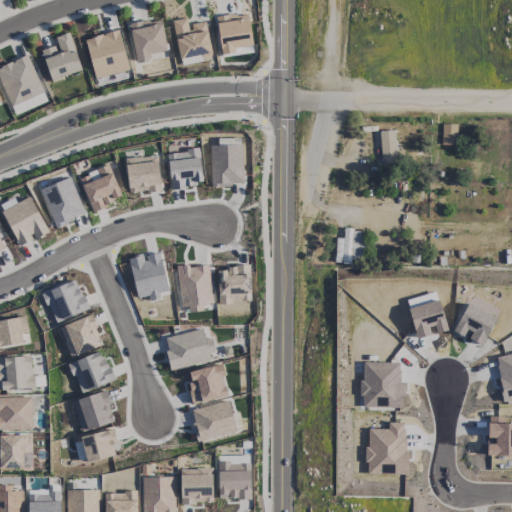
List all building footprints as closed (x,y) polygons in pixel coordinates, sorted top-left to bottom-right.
[(234,48),(252,46),(247,13),(215,17),(220,55),(235,53),(234,48)] [(171,21),(181,66),(202,61),(202,57),(212,55),(205,21),(188,25),(186,17),(171,21)] [(127,25),(137,62),(150,58),(149,55),(167,50),(159,18),(127,25)] [(94,78),(128,70),(118,30),(84,38),(94,78)] [(49,80),(80,72),(70,33),(54,37),(56,46),(41,49),(49,80)] [(0,66),(0,82),(10,107),(43,93),(27,55),(0,66)] [(11,107),(14,114),(33,106),(29,99),(11,107)] [(441,145),(455,145),(456,124),(441,124),(441,145)] [(380,165),(395,164),(394,130),(378,131),(380,165)] [(242,185),(241,144),(209,145),(210,186),(242,185)] [(200,149),(166,152),(169,188),(203,185),(200,149)] [(160,190),(156,155),(124,159),(128,193),(160,190)] [(120,200),(109,166),(79,175),(90,210),(120,200)] [(39,189),(54,227),(84,215),(70,177),(39,189)] [(18,245),(34,238),(35,239),(49,232),(31,196),(0,210),(18,245)] [(350,263),(350,254),(361,254),(362,229),(342,229),(342,233),(335,233),(334,263),(350,263)] [(127,259),(136,298),(148,296),(149,301),(159,299),(158,293),(168,291),(159,251),(127,259)] [(179,310),(201,308),(201,304),(212,303),(209,264),(176,267),(179,310)] [(216,267),(217,303),(249,302),(248,266),(216,267)] [(42,292),(54,322),(87,309),(75,279),(42,292)] [(27,331),(24,315),(0,320),(0,347),(22,343),(20,333),(27,331)] [(58,326),(69,357),(102,346),(91,315),(58,326)] [(162,338),(170,370),(209,360),(208,353),(214,351),(211,337),(204,339),(202,328),(162,338)] [(68,363),(79,393),(112,381),(101,351),(68,363)] [(31,356),(0,357),(0,389),(32,388),(31,356)] [(185,372),(192,404),(226,397),(220,365),(185,372)] [(71,400),(80,431),(113,421),(104,391),(71,400)] [(30,397),(0,397),(0,430),(31,429),(30,397)] [(189,410),(197,441),(236,432),(228,400),(189,410)] [(85,462),(114,455),(111,443),(115,443),(112,429),(80,436),(85,462)] [(0,467),(30,468),(31,436),(0,435),(0,467)] [(217,463),(218,499),(250,498),(249,462),(217,463)] [(212,468),(179,469),(179,503),(212,503),(212,468)] [(174,511),(173,476),(141,477),(142,511),(174,511)] [(0,511),(22,511),(22,491),(10,491),(10,485),(0,485),(0,511)] [(65,490),(65,511),(98,511),(98,489),(65,490)] [(59,511),(59,490),(27,490),(27,511),(59,511)] [(136,511),(136,492),(104,492),(103,511),(136,511)]
